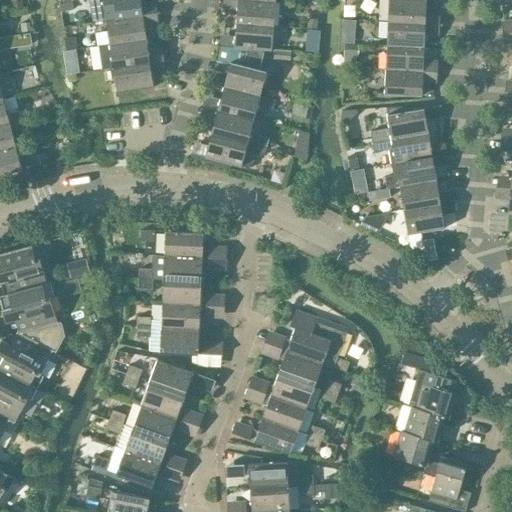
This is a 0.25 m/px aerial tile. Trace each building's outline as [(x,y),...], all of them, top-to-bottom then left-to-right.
[(102,0),(106,20),(143,15),(140,0),(102,0)] [(237,0),(236,23),(273,26),(275,2),(251,0),(237,0)] [(388,0),(388,22),(425,24),(426,0),(388,0)] [(110,44),(146,39),(143,15),(106,20),(110,44)] [(387,46),(424,47),(425,24),(388,22),(387,46)] [(234,48),(263,50),(271,51),(273,26),(236,23),(234,47),(234,48)] [(101,70),(113,68),(150,62),(146,39),(110,44),(98,46),(101,70)] [(229,64),(224,86),(260,96),(266,71),(259,70),(263,50),(234,48),(234,47),(219,46),(219,48),(216,60),(229,64)] [(386,70),(423,71),(424,47),(387,46),(386,70)] [(273,59),(290,60),(290,53),(274,51),(273,59)] [(113,68),(117,93),(154,87),(150,62),(113,68)] [(384,95),(422,96),(423,71),(386,70),(384,95)] [(224,86),(217,110),(254,118),(260,96),(224,86)] [(0,99),(0,124),(9,122),(3,99),(0,99)] [(387,114),(418,109),(417,105),(386,108),(387,114)] [(372,142),(428,133),(424,108),(418,109),(387,114),(389,128),(370,131),(372,142)] [(217,110),(211,133),(266,147),(269,138),(258,136),(256,133),(260,120),(254,118),(217,110)] [(13,121),(16,130),(30,126),(28,117),(13,121)] [(0,124),(0,149),(15,145),(9,122),(0,124)] [(205,157),(249,168),(250,165),(252,163),(254,157),(253,155),(253,153),(264,156),(266,147),(211,133),(205,157)] [(391,164),(432,157),(428,133),(372,142),(374,152),(389,150),(391,164)] [(0,149),(0,175),(22,169),(15,145),(0,149)] [(24,159),(26,168),(40,164),(38,155),(24,159)] [(387,190),(400,187),(399,186),(436,180),(432,157),(391,164),(393,176),(385,177),(387,190)] [(399,186),(400,187),(404,210),(440,204),(436,180),(399,186)] [(404,210),(408,235),(445,229),(440,204),(404,210)] [(366,216),(362,221),(377,228),(384,214),(366,216)] [(140,241),(154,241),(155,231),(141,230),(140,241)] [(166,231),(164,256),(207,258),(208,248),(203,248),(204,233),(166,231)] [(423,240),(426,261),(437,259),(433,238),(423,240)] [(8,294),(19,291),(42,286),(47,284),(40,258),(43,257),(40,244),(41,244),(40,243),(0,253),(0,281),(5,280),(8,294)] [(152,279),(163,280),(201,281),(202,267),(207,267),(207,258),(164,256),(156,255),(155,266),(153,269),(152,279)] [(138,278),(152,279),(153,269),(139,268),(138,278)] [(138,288),(152,289),(152,279),(138,278),(138,288)] [(163,280),(162,303),(205,306),(206,296),(201,296),(201,281),(163,280)] [(27,337),(52,351),(56,353),(65,335),(61,321),(57,322),(50,296),(46,297),(42,286),(19,291),(8,294),(0,296),(0,301),(5,322),(15,319),(18,330),(17,332),(27,337)] [(162,303),(161,327),(199,329),(200,315),(205,315),(205,306),(162,303)] [(282,348),(322,363),(346,372),(349,362),(337,358),(348,329),(295,310),(290,326),(294,328),(290,341),(285,339),(282,348)] [(136,326),(150,327),(151,317),(137,316),(136,326)] [(136,336),(150,337),(150,327),(136,326),(136,336)] [(160,352),(203,354),(203,344),(198,344),(199,329),(161,327),(160,352)] [(1,340),(0,342),(0,368),(37,388),(43,377),(40,375),(52,351),(27,337),(17,332),(10,345),(1,340)] [(278,372),(314,386),(322,363),(282,348),(279,357),(283,359),(278,372)] [(157,360),(149,383),(185,395),(190,382),(194,384),(198,374),(157,360)] [(126,374),(139,379),(142,370),(129,365),(126,374)] [(0,414),(9,420),(14,423),(27,398),(30,400),(37,389),(37,388),(0,368),(0,414)] [(412,407),(415,408),(455,420),(458,412),(450,410),(455,393),(452,392),(455,380),(418,369),(408,406),(412,407)] [(266,393),(306,408),(314,386),(278,372),(274,386),(269,384),(266,393)] [(122,384),(135,388),(139,379),(126,374),(122,384)] [(325,389),(338,394),(341,384),(328,379),(325,389)] [(149,383),(141,405),(181,420),(184,411),(180,409),(185,395),(149,383)] [(321,398),(334,403),(338,394),(325,389),(321,398)] [(262,418),(298,431),(306,408),(266,393),(262,402),(267,404),(262,418)] [(141,405),(133,428),(168,441),(173,427),(178,429),(181,420),(141,405)] [(433,441),(437,442),(442,424),(453,427),(455,420),(415,408),(412,407),(404,432),(433,441)] [(109,419),(122,424),(126,415),(113,410),(109,419)] [(0,437),(9,420),(0,414),(0,437)] [(249,439),(290,454),(298,431),(262,418),(257,431),(253,430),(249,439)] [(106,429),(119,433),(122,424),(109,419),(106,429)] [(308,434),(321,439),(325,430),(312,425),(308,434)] [(133,428),(125,450),(165,465),(168,456),(164,454),(168,441),(133,428)] [(423,473),(435,477),(439,463),(428,460),(433,441),(404,432),(401,430),(393,456),(425,466),(423,473)] [(305,444),(318,448),(321,439),(308,434),(305,444)] [(116,473),(152,486),(157,472),(162,474),(165,465),(125,450),(116,473)] [(93,465),(106,470),(110,460),(96,455),(93,465)] [(428,501),(465,511),(471,492),(459,489),(466,464),(441,456),(439,463),(435,477),(428,501)] [(250,488),(288,486),(287,462),(244,464),(245,478),(250,478),(250,488)] [(0,497),(5,488),(8,490),(14,479),(15,479),(15,478),(0,470),(0,497)] [(298,475),(299,485),(313,484),(312,474),(298,475)] [(299,485),(300,495),(314,494),(313,484),(299,485)] [(86,496),(99,499),(101,488),(88,485),(86,496)] [(246,511),(255,511),(290,510),(288,486),(250,488),(251,503),(246,503),(246,511)] [(112,490),(107,511),(146,511),(149,498),(112,490)]
